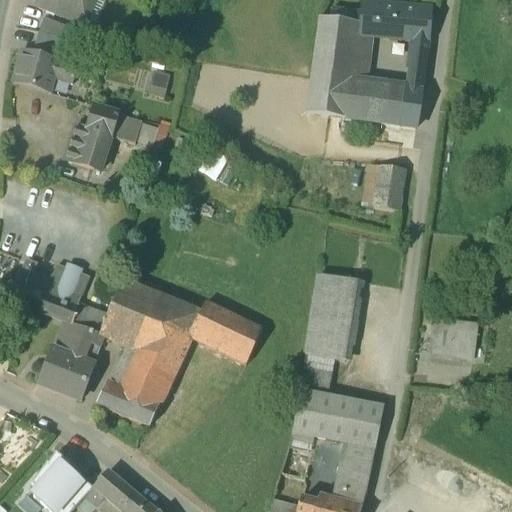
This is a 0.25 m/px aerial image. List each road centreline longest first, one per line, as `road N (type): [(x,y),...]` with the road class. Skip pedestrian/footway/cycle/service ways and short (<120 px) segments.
road 1 (residential): [(375,511),(457,0)]
road 2 (residential): [(0,393),(86,440),(181,511)]
